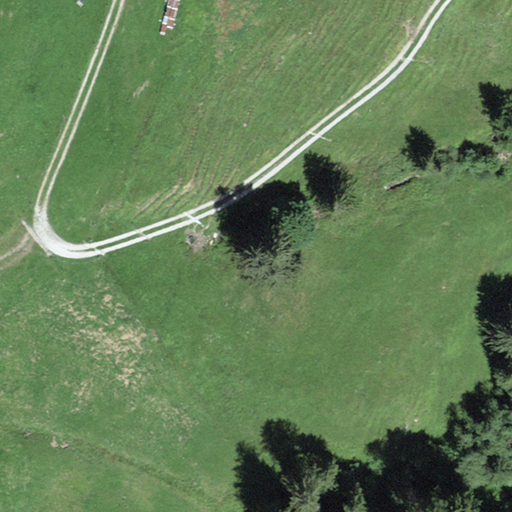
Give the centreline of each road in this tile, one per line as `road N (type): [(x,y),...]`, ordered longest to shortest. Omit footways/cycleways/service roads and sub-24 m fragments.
road 1 (track): [(444,0),(386,77),(207,209),(93,250),(55,246),(43,232)]
road 2 (track): [(43,232),(42,204),(123,0)]
